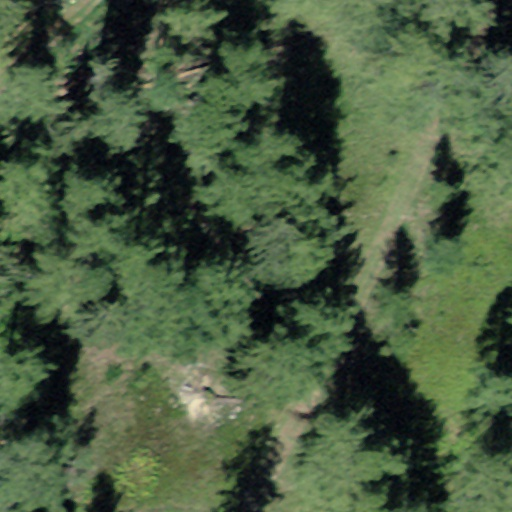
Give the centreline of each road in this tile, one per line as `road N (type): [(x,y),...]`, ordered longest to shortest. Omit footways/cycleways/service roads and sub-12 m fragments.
road 1 (track): [(237,511),(274,458),(411,182),(474,0)]
road 2 (track): [(93,0),(0,98)]
